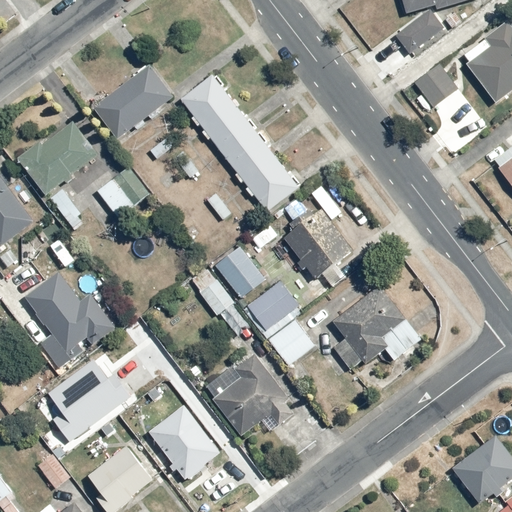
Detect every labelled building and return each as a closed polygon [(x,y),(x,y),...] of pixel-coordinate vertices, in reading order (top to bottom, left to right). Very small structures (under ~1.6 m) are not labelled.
[(401,0),(409,26),(397,36),(413,56),(448,27),(435,11),(471,0),(401,0)] [(511,92),(511,17),(460,57),(496,104),(511,92)] [(458,91),(439,65),(414,83),(432,109),(458,91)] [(173,99),(149,67),(93,110),(117,141),(173,99)] [(244,116),(225,91),(228,89),(216,74),(212,77),(179,102),(267,214),(300,188),(299,187),(302,185),(291,170),(288,172),(277,159),(271,150),(269,148),(273,145),(248,112),(244,116)] [(19,164),(47,197),(75,230),(86,221),(58,187),(92,159),(101,152),(73,119),(19,164)] [(511,148),(493,163),(511,188),(511,148)] [(150,195),(130,168),(98,192),(118,218),(150,195)] [(35,222),(0,177),(0,246),(1,248),(35,222)] [(354,251),(320,207),(290,231),(324,275),(354,251)] [(265,280),(239,247),(215,266),(241,299),(265,280)] [(234,304),(209,270),(192,282),(217,316),(234,304)] [(66,356),(69,354),(83,342),(88,349),(116,326),(88,292),(80,299),(58,272),(25,299),(56,337),(52,340),(66,356)] [(298,307),(280,282),(247,307),(266,332),(298,307)] [(423,341),(385,288),(346,316),(339,321),(349,335),(333,347),(352,375),(385,351),(393,362),(423,341)] [(317,345),(297,319),(269,341),(289,367),(317,345)] [(148,381),(158,393),(163,389),(174,402),(191,388),(149,339),(133,353),(153,377),(148,381)] [(297,407),(247,347),(231,360),(234,364),(203,390),(242,436),(262,420),(270,430),(297,407)] [(221,455),(185,407),(149,433),(186,482),(221,455)] [(511,480),(511,460),(494,438),(452,471),(479,506),(511,480)] [(115,511),(152,482),(124,448),(82,482),(106,511),(115,511)] [(71,478),(52,453),(37,465),(56,489),(71,478)] [(0,501),(13,491),(0,474),(0,501)] [(511,511),(511,496),(495,509),(496,511),(511,511)] [(80,511),(72,500),(56,511),(50,505),(40,511),(80,511)]
